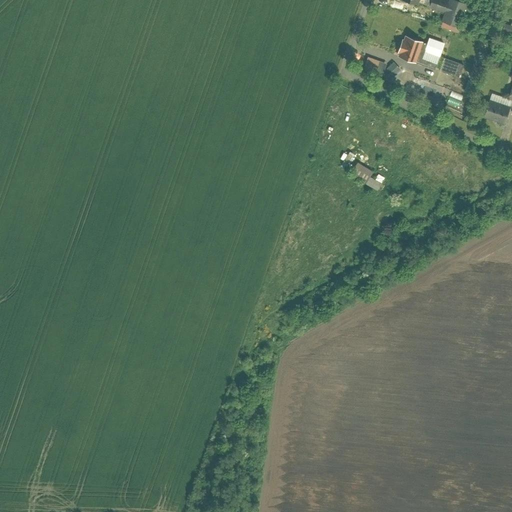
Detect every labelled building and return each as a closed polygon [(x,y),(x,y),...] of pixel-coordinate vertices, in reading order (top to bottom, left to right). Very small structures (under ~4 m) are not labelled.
[(431,0),(429,6),(445,12),(449,0),(431,0)] [(467,3),(458,0),(449,0),(445,12),(442,19),(459,25),(467,3)] [(511,24),(503,22),(501,30),(510,33),(511,24)] [(423,40),(405,34),(398,55),(415,61),(423,40)] [(446,42),(429,36),(424,50),(442,56),(446,42)] [(380,75),(385,63),(366,55),(361,68),(380,75)] [(461,68),(458,62),(454,65),(450,56),(442,61),(449,74),(461,68)] [(383,70),(390,77),(399,69),(391,61),(383,70)] [(509,107),(488,100),(483,116),(505,122),(509,107)] [(374,173),(357,163),(351,174),(378,189),(384,178),(378,174),(375,179),(372,177),(374,173)]
